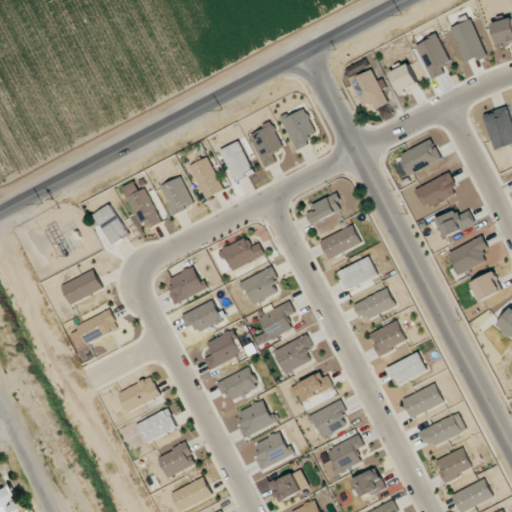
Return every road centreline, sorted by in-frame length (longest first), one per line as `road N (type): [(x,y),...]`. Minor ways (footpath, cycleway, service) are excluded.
road 1 (residential): [(249,511),(141,300),(142,272),(353,152),(511,78)]
road 2 (tertiary): [(0,215),(410,0)]
road 3 (tertiary): [(302,56),(511,448)]
road 4 (residential): [(431,511),(268,202)]
road 5 (residential): [(134,511),(0,250)]
road 6 (residential): [(448,105),(511,243)]
road 7 (tertiary): [(56,511),(0,401)]
